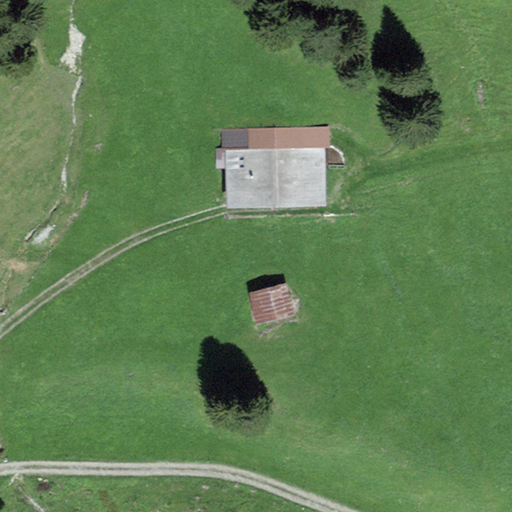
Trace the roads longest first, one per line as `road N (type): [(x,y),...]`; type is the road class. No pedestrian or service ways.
road 1 (track): [(332,511),(235,474),(0,471)]
road 2 (track): [(203,216),(131,243),(33,302),(0,332)]
